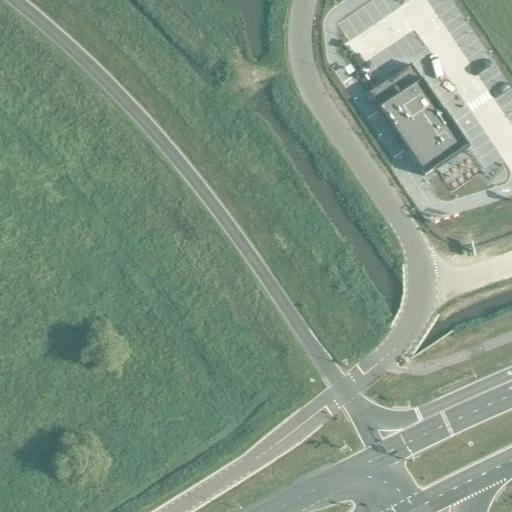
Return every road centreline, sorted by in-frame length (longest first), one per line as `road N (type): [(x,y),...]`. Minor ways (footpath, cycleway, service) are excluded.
road 1 (trunk): [(343,389),(144,124),(10,0)]
road 2 (unclassified): [(419,278),(412,241),(310,88),(298,44),(303,0)]
road 3 (unclassified): [(343,389),(170,511)]
road 4 (secondary): [(511,394),(383,452)]
road 5 (trunk): [(383,452),(267,511)]
